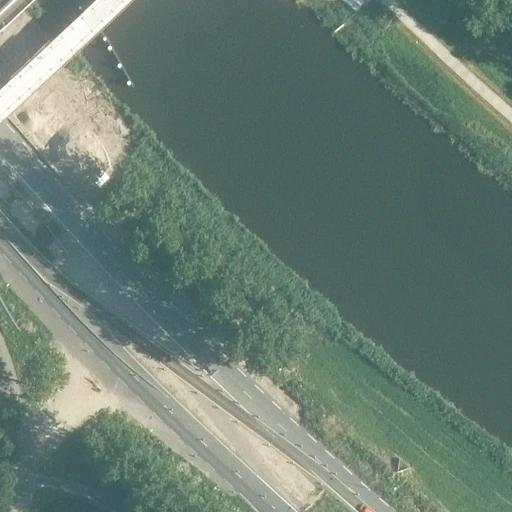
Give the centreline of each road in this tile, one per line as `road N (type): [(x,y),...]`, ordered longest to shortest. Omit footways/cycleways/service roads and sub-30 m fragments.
road 1 (trunk): [(374,511),(207,361),(0,133)]
road 2 (trunk): [(0,234),(278,511)]
road 3 (unclassified): [(16,511),(22,453),(0,372)]
